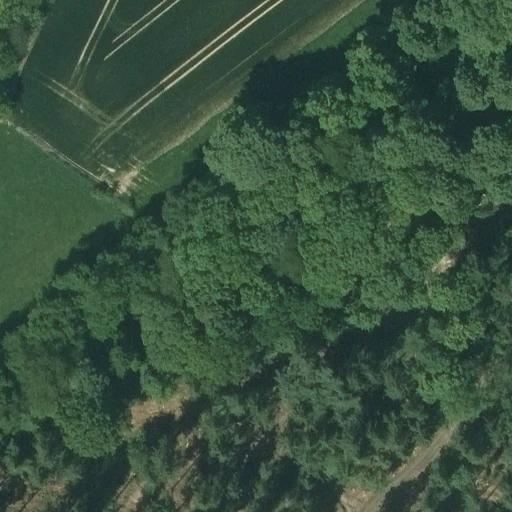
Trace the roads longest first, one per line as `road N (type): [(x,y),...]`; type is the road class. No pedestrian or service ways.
road 1 (track): [(0,400),(299,272),(469,139),(511,120)]
road 2 (track): [(511,307),(448,420),(402,457),(359,511)]
